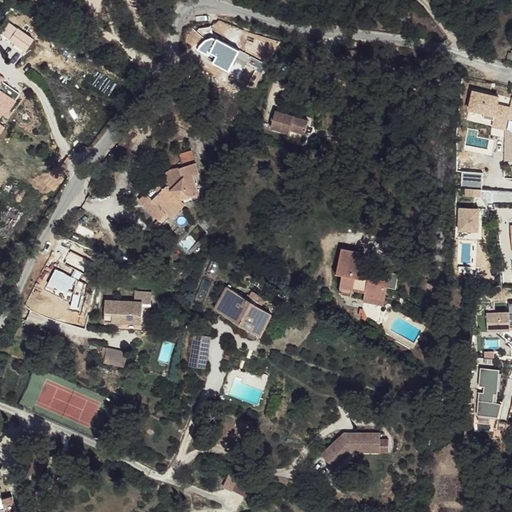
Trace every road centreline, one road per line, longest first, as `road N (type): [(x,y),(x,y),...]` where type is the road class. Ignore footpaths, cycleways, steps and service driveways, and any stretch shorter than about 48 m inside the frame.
road 1 (tertiary): [(0,316),(176,25),(196,3),(213,5)]
road 2 (tertiary): [(511,69),(438,44),(314,32),(213,5)]
road 3 (unknown): [(0,408),(167,477)]
